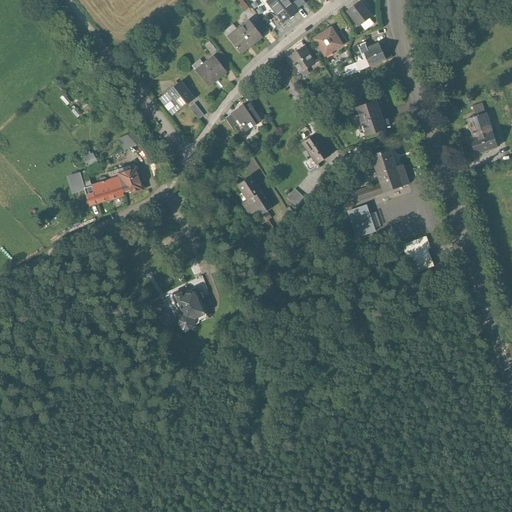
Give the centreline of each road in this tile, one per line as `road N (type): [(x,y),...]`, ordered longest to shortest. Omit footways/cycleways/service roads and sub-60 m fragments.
road 1 (track): [(440,188),(374,235),(361,315),(227,348),(205,385),(89,511)]
road 2 (unclassified): [(340,0),(258,63),(164,192),(0,284)]
road 3 (secondary): [(511,388),(413,95),(397,0)]
road 4 (track): [(71,511),(0,406)]
